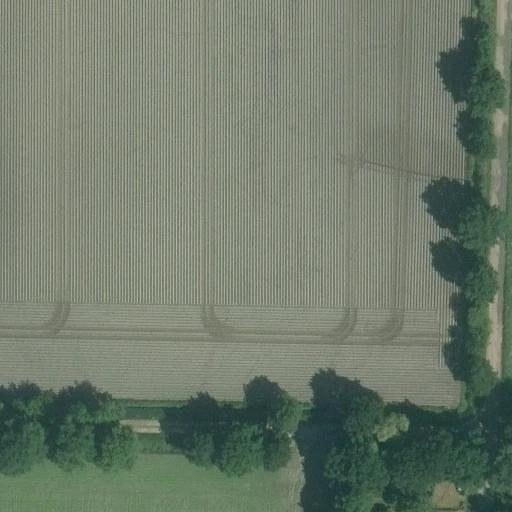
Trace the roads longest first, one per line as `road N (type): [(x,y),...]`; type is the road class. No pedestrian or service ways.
road 1 (track): [(511,431),(0,423)]
road 2 (track): [(489,431),(503,0)]
